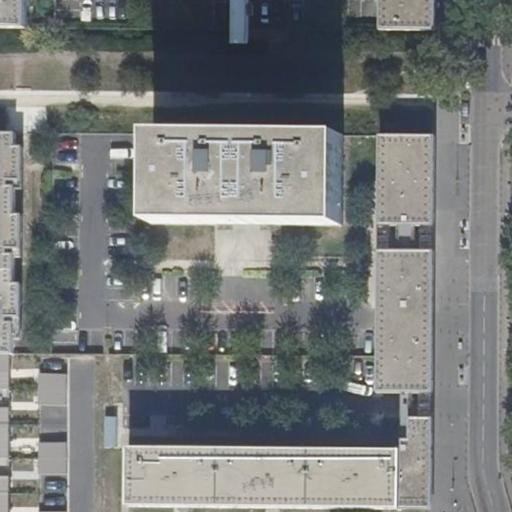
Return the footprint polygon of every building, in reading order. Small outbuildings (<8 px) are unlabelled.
[(0,0),(0,25),(24,26),(24,0),(0,0)] [(247,4),(247,0),(229,0),(230,43),(248,43),(248,16),(253,16),(253,4),(247,4)] [(384,0),(384,37),(434,37),(434,0),(384,0)] [(14,131),(0,131),(0,352),(9,353),(12,353),(14,131)] [(151,222),(341,223),(342,135),(152,133),(151,222)] [(434,135),(386,135),(385,224),(433,225),(434,135)] [(433,225),(385,224),(385,256),(432,256),(433,225)] [(385,256),(385,298),(432,298),(432,256),(385,256)] [(432,298),(385,298),(384,321),(384,330),(432,330),(432,322),(432,298)] [(432,330),(384,330),(384,385),(431,385),(432,330)] [(8,511),(9,353),(0,352),(0,511),(8,511)] [(67,373),(39,373),(39,405),(67,406),(67,373)] [(403,449),(403,496),(430,496),(431,415),(403,415),(403,449)] [(67,442),(39,441),(39,474),(67,474),(67,442)] [(132,448),(132,503),(403,504),(403,496),(403,449),(132,448)]
